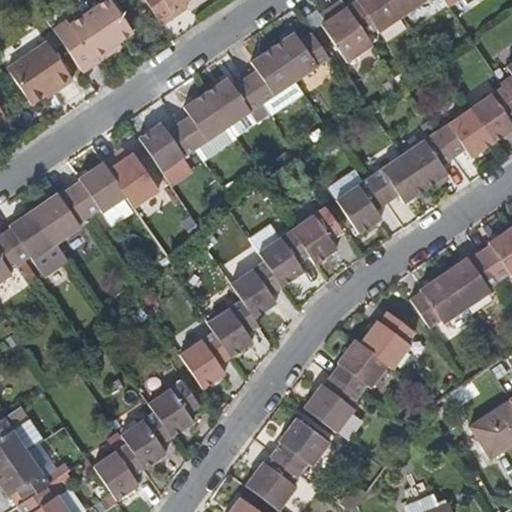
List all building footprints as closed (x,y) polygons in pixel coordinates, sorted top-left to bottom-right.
[(53,30),(83,73),(97,64),(94,60),(114,46),(133,33),(110,0),(106,0),(72,23),(68,20),(53,30)] [(145,0),(163,25),(175,17),(171,11),(185,1),(186,0),(145,0)] [(402,17),(390,0),(355,0),(356,1),(345,9),(364,37),(376,29),(380,33),(402,17)] [(390,0),(402,17),(427,1),(426,0),(390,0)] [(441,0),(447,8),(458,0),(441,0)] [(171,11),(175,17),(189,7),(185,1),(171,11)] [(345,9),(341,2),(327,10),(332,18),(325,23),(320,27),(346,64),(371,47),(364,37),(345,9)] [(320,15),(325,23),(332,18),(327,10),(320,15)] [(329,60),(312,35),(300,42),(294,34),(272,48),(296,83),(329,60)] [(30,104),(44,95),(54,88),(57,91),(72,81),(47,43),(7,70),(30,104)] [(94,60),(97,64),(117,50),(114,46),(94,60)] [(296,83),(272,48),(251,62),(257,72),(245,80),(262,106),(296,83)] [(510,76),(498,84),(500,87),(511,105),(511,61),(504,67),(510,76)] [(227,79),(205,94),(229,128),(251,114),(262,106),(245,80),(232,88),(227,79)] [(467,110),(490,144),(511,129),(506,121),(511,116),(511,105),(500,87),(467,110)] [(54,88),(44,95),(46,98),(57,91),(54,88)] [(229,128),(205,94),(185,108),(191,118),(179,125),(196,151),(229,128)] [(229,128),(235,136),(268,114),(262,106),(251,114),(229,128)] [(434,132),(451,158),(462,150),(468,159),(490,144),(467,110),(434,132)] [(434,132),(427,122),(419,128),(426,137),(434,132)] [(196,151),(179,125),(168,133),(161,124),(139,138),(163,173),(171,185),(191,172),(183,159),(196,151)] [(324,136),(319,129),(309,136),(314,144),(324,136)] [(438,167),(451,158),(434,132),(426,137),(401,155),(424,189),(443,175),(438,167)] [(124,150),(116,154),(121,161),(129,156),(124,150)] [(286,164),(294,158),(290,150),(280,156),(286,164)] [(116,154),(103,163),(127,198),(134,208),(159,191),(133,154),(129,156),(121,161),(116,154)] [(368,177),(385,203),(397,195),(402,203),(424,189),(401,155),(368,177)] [(127,198),(103,163),(79,179),(80,182),(71,188),(90,217),(100,210),(103,214),(127,198)] [(299,174),(293,166),(283,173),(288,181),(299,174)] [(372,211),(385,203),(368,177),(334,200),(357,234),(377,219),(372,211)] [(90,217),(71,188),(58,197),(57,195),(34,211),(57,245),(81,230),(78,225),(90,217)] [(232,206),(225,197),(215,205),(221,213),(232,206)] [(308,257),(314,265),(337,250),(332,241),(342,234),(324,209),(291,231),(308,257)] [(11,229),(0,236),(20,265),(31,258),(34,262),(57,245),(34,211),(10,227),(11,229)] [(479,252),(498,280),(506,274),(510,279),(511,277),(511,226),(511,227),(488,242),(488,246),(479,252)] [(204,234),(200,238),(208,249),(217,243),(208,230),(204,234)] [(263,263),(280,288),(302,273),(297,264),(308,257),(291,231),(257,254),(263,263)] [(20,265),(0,236),(0,284),(11,277),(8,273),(20,265)] [(487,288),(498,280),(479,252),(468,260),(465,258),(442,274),(466,309),(490,292),(487,288)] [(269,295),(280,288),(263,263),(230,285),(235,293),(253,319),(275,304),(269,295)] [(149,285),(140,271),(131,277),(140,290),(149,285)] [(442,325),(466,309),(442,274),(419,290),(420,293),(409,301),(428,328),(439,321),(442,325)] [(212,333),(230,358),(251,344),(246,335),(258,327),(253,319),(235,293),(200,316),(212,333)] [(111,306),(102,311),(109,322),(118,316),(111,306)] [(140,306),(130,313),(140,325),(148,319),(140,306)] [(386,365),(391,368),(408,346),(404,343),(412,331),(385,311),(377,321),(375,321),(358,343),(386,365)] [(178,356),(201,390),(223,375),(217,367),(230,358),(212,333),(178,356)] [(20,343),(14,335),(6,341),(12,349),(20,343)] [(329,375),(357,395),(365,385),(369,388),(386,365),(358,343),(353,340),(336,362),(337,364),(329,375)] [(494,372),(485,378),(491,387),(501,381),(494,372)] [(302,408),(335,433),(353,410),(348,406),(357,395),(329,375),(320,386),(320,385),(302,408)] [(153,412),(171,438),(192,424),(187,415),(199,407),(182,381),(147,404),(153,412)] [(511,454),(511,419),(506,410),(467,437),(488,470),(511,454)] [(125,444),(143,469),(164,455),(160,446),(171,438),(153,412),(119,435),(125,444)] [(12,413),(4,418),(10,427),(19,422),(12,413)] [(436,414),(424,421),(430,430),(441,423),(436,414)] [(0,470),(27,452),(10,427),(4,418),(0,420),(0,470)] [(271,454),(298,474),(306,463),(310,467),(327,443),(294,419),(278,441),(280,443),(271,454)] [(405,433),(396,426),(387,438),(396,446),(405,433)] [(119,435),(117,432),(106,440),(113,452),(125,444),(119,435)] [(110,494),(115,501),(136,486),(131,477),(143,469),(125,444),(113,452),(91,466),(110,494)] [(27,452),(0,470),(0,486),(7,497),(16,491),(24,502),(45,488),(49,485),(27,452)] [(244,486),(277,511),(294,488),(290,484),(298,474),(271,454),(264,463),(262,462),(244,486)] [(24,502),(16,507),(19,511),(83,511),(85,511),(70,489),(52,499),(45,488),(24,502)] [(358,501),(350,496),(342,505),(350,511),(358,501)] [(258,511),(238,497),(227,511),(258,511)] [(437,511),(432,500),(403,511),(437,511)]
